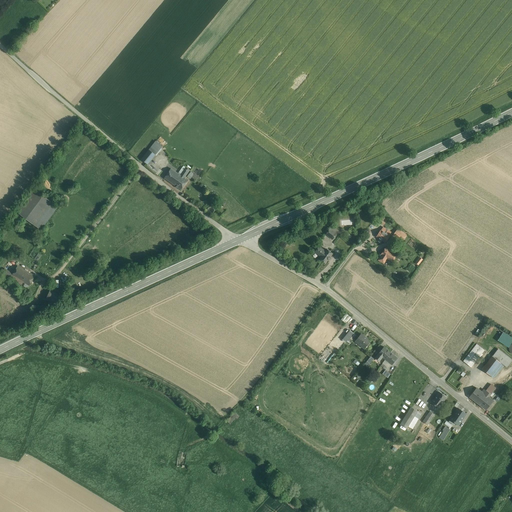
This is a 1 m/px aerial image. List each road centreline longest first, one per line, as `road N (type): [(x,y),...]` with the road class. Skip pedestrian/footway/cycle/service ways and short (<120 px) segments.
road 1 (unclassified): [(511,440),(325,288),(237,239)]
road 2 (unclassified): [(237,239),(0,43)]
road 3 (secondary): [(237,239),(511,112)]
road 4 (secondary): [(0,348),(237,239)]
